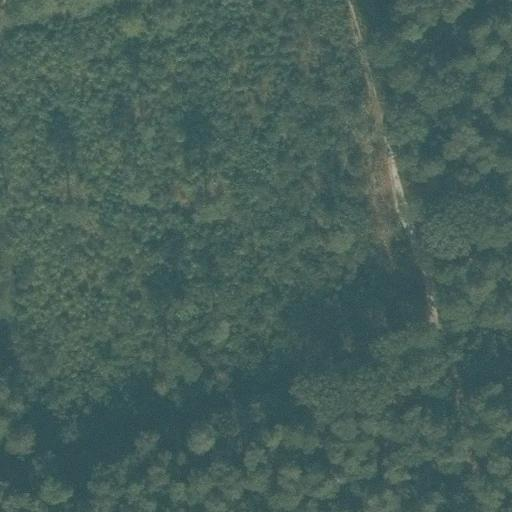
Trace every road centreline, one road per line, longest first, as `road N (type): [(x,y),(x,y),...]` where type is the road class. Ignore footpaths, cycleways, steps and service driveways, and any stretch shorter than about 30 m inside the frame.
road 1 (track): [(0,452),(121,433),(441,339)]
road 2 (track): [(446,0),(377,120),(441,339)]
road 3 (track): [(441,339),(487,511)]
